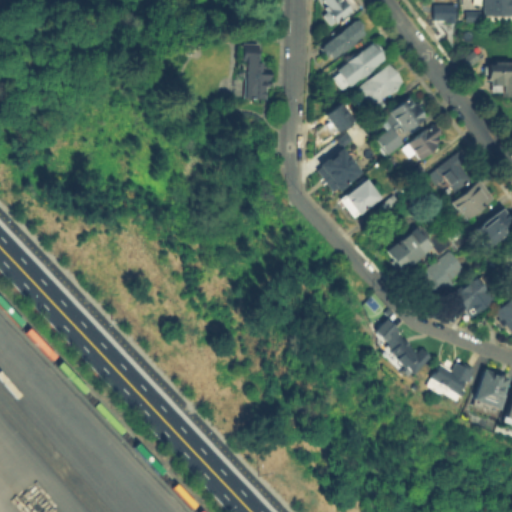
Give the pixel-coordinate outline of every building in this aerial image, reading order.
[(329,11),(322,1),(323,0),(340,0),(349,12),(331,25),(324,15),(329,11)] [(482,0),(511,0),(511,15),(482,15),(482,0)] [(429,3),(451,3),(451,18),(429,18),(429,3)] [(481,12),(481,22),(466,22),(466,12),(481,12)] [(327,55),(322,48),(355,22),(365,34),(334,58),(330,53),(327,55)] [(239,41),(238,58),(240,59),(239,93),(259,94),(260,78),(266,79),(266,65),(259,65),(260,42),(239,41)] [(380,52),(390,44),(391,45),(397,54),(372,72),(371,70),(343,90),(334,78),(340,74),(337,71),(374,44),(380,52)] [(471,51),(478,60),(467,68),(460,59),(471,51)] [(492,92),(492,81),(487,81),(487,64),(511,64),(511,96),(504,96),(504,92),(492,92)] [(388,65),(402,83),(399,84),(403,89),(396,94),(393,90),(381,100),(388,108),(379,115),(358,89),(388,65)] [(382,147),(376,139),(387,131),(379,120),(407,100),(412,107),(414,105),(423,118),(404,132),(398,124),(392,129),(402,143),(384,156),(379,149),(382,147)] [(339,106),(350,120),(338,130),(326,117),(339,106)] [(408,158),(402,149),(433,126),(440,135),(436,138),(435,147),(420,159),(415,153),(408,158)] [(342,151),(345,155),(347,157),(347,158),(358,173),(342,185),(343,186),(338,190),(335,186),(331,189),(315,168),(327,160),(328,161),(341,151),(342,151)] [(456,153),(463,161),(458,165),(467,176),(469,175),(472,178),(453,192),(435,170),(456,153)] [(416,163),(422,169),(412,177),(407,170),(416,163)] [(365,181),(377,198),(353,217),(340,199),(365,181)] [(451,201),(478,181),(491,199),(480,207),(465,220),(451,201)] [(392,196),(398,203),(385,214),(379,207),(392,196)] [(500,212),(511,228),(486,247),(474,231),(500,212)] [(421,236),(429,246),(400,270),(386,252),(414,229),(420,237),(421,236)] [(511,248),(511,273),(500,258),(511,248)] [(439,256),(445,252),(446,253),(448,251),(463,270),(449,281),(452,284),(433,299),(422,284),(428,279),(422,271),(439,257),(439,256)] [(459,305),(452,296),(479,272),(490,284),(485,288),(493,297),(462,323),(452,311),(459,305)] [(508,292),(511,290),(511,329),(509,332),(494,313),(506,304),(502,298),(509,293),(508,292)] [(399,371),(380,352),(388,345),(374,331),(384,321),(415,354),(420,350),(428,358),(412,373),(409,370),(408,372),(403,367),(399,371)] [(438,366),(449,372),(455,363),(471,372),(455,400),(427,384),(438,366)] [(484,374),(485,372),(505,380),(495,407),(473,399),(482,374),(484,374)] [(511,424),(497,419),(510,384),(511,384),(511,424)]
